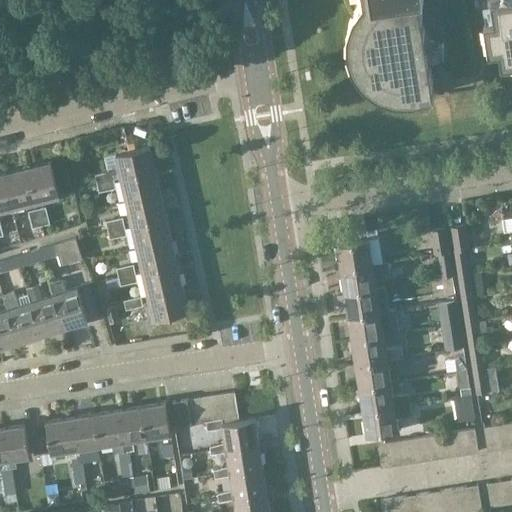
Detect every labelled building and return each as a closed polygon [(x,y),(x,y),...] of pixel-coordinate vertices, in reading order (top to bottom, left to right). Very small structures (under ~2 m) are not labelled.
[(511,0),(362,0),(363,2),(353,15),(348,32),(348,50),(353,66),(363,81),(378,91),(395,97),(413,97),(416,96),(434,94),(419,0),(478,0),(487,57),(499,55),(501,68),(505,69),(511,69),(511,68),(511,0)] [(116,154),(121,178),(154,170),(149,146),(116,154)] [(50,161),(25,167),(34,201),(58,195),(50,161)] [(25,167),(2,173),(11,207),(34,201),(25,167)] [(154,170),(121,178),(127,201),(160,193),(154,170)] [(94,175),(96,183),(114,179),(112,171),(94,175)] [(2,173),(0,173),(0,209),(11,207),(2,173)] [(114,179),(96,183),(98,192),(116,188),(114,179)] [(165,217),(160,193),(127,201),(132,224),(165,217)] [(36,209),(40,226),(49,224),(45,207),(36,209)] [(31,228),(40,226),(36,209),(27,211),(31,228)] [(105,221),(107,230),(124,226),(122,217),(105,221)] [(132,224),(137,248),(171,240),(165,217),(132,224)] [(454,248),(465,247),(469,246),(466,223),(450,226),(454,248)] [(431,252),(435,251),(446,250),(442,225),(427,228),(431,252)] [(124,226),(107,230),(109,239),(126,235),(124,226)] [(335,242),(339,266),(382,260),(378,235),(335,242)] [(74,236),(38,247),(42,258),(57,253),(61,264),(81,257),(74,236)] [(137,248),(143,271),(176,263),(171,240),(137,248)] [(38,247),(15,254),(19,266),(42,258),(38,247)] [(454,248),(458,272),(469,270),(465,247),(454,248)] [(439,275),(440,275),(450,273),(446,250),(435,251),(439,275)] [(15,254),(0,259),(0,271),(19,266),(15,254)] [(339,266),(343,290),(374,285),(372,273),(389,270),(387,259),(382,260),(339,266)] [(143,271),(148,294),(181,286),(176,263),(143,271)] [(116,268),(118,277),(135,273),(133,264),(116,268)] [(469,270),(458,272),(461,296),(473,294),(469,270)] [(135,273),(118,277),(120,285),(137,281),(135,273)] [(450,273),(440,275),(442,291),(452,290),(450,273)] [(40,333),(63,326),(52,292),(41,296),(37,283),(25,287),(29,300),(40,333)] [(347,314),(378,309),(386,308),(382,284),(374,285),(343,290),(347,314)] [(75,285),(52,292),(63,326),(86,319),(75,285)] [(187,311),(181,286),(148,294),(156,328),(172,325),(169,315),(187,311)] [(139,289),(105,296),(106,301),(140,295),(139,289)] [(39,334),(40,333),(29,300),(18,303),(14,290),(2,294),(7,307),(17,341),(25,338),(25,341),(28,342),(38,339),(40,336),(39,334)] [(477,318),(473,294),(461,296),(465,320),(477,318)] [(140,296),(123,300),(125,309),(142,305),(140,296)] [(447,322),(457,321),(455,306),(445,308),(447,322)] [(7,307),(0,309),(0,346),(17,341),(7,307)] [(378,309),(347,314),(350,338),(382,333),(378,309)] [(481,344),(477,318),(465,320),(469,346),(481,344)] [(460,338),(457,321),(447,322),(450,340),(460,338)] [(354,361),(385,356),(400,354),(398,343),(383,345),(382,333),(350,338),(354,361)] [(469,346),(473,367),(484,365),(483,357),(481,344),(469,346)] [(452,356),(454,370),(465,368),(462,354),(452,356)] [(385,356),(354,361),(358,385),(389,380),(385,356)] [(484,365),(473,367),(477,391),(488,389),(484,365)] [(465,368),(454,370),(457,388),(467,386),(465,368)] [(391,393),(389,380),(358,385),(362,409),(408,402),(406,391),(391,393)] [(226,421),(239,419),(234,390),(221,392),(226,421)] [(209,394),(214,423),(226,421),(221,392),(209,394)] [(209,394),(197,396),(201,421),(205,420),(206,425),(214,423),(209,394)] [(184,399),(188,422),(191,421),(191,423),(201,421),(197,396),(184,399)] [(176,424),(188,422),(184,399),(172,401),(176,424)] [(140,405),(145,437),(169,433),(164,402),(140,405)] [(409,412),(408,402),(362,409),(365,433),(397,429),(394,415),(409,412)] [(132,439),(145,437),(140,405),(117,409),(123,450),(129,449),(133,448),(132,439)] [(113,452),(118,451),(123,450),(117,409),(93,413),(98,444),(111,442),(113,452)] [(77,457),(82,456),(86,456),(85,447),(98,444),(93,413),(70,417),(77,457)] [(226,421),(214,423),(206,425),(206,429),(222,426),(224,441),(225,446),(257,441),(253,416),(239,419),(226,421)] [(66,459),(71,458),(77,457),(70,417),(46,421),(51,452),(65,450),(66,459)] [(507,420),(495,422),(499,447),(511,445),(507,420)] [(487,449),(499,447),(495,422),(483,424),(487,449)] [(0,428),(5,459),(7,469),(1,470),(2,479),(13,477),(12,468),(16,468),(15,458),(29,456),(25,424),(0,428)] [(474,426),(460,428),(465,451),(477,449),(474,426)] [(460,428),(448,430),(453,453),(465,451),(460,428)] [(448,430),(437,431),(441,455),(453,453),(448,430)] [(437,431),(425,433),(429,457),(441,455),(437,431)] [(425,433),(413,435),(416,459),(429,457),(425,433)] [(404,461),(416,459),(413,435),(400,437),(404,461)] [(400,437),(388,439),(392,463),(404,461),(400,437)] [(379,465),(392,463),(388,439),(375,441),(379,465)] [(227,465),(228,470),(261,464),(257,441),(225,446),(224,441),(209,445),(210,452),(225,450),(227,465)] [(162,457),(173,455),(171,442),(160,444),(162,457)] [(129,449),(123,450),(118,451),(120,461),(131,460),(129,449)] [(82,456),(77,457),(71,458),(73,468),(84,467),(82,456)] [(133,474),(131,460),(120,461),(122,475),(133,474)] [(232,493),(265,488),(261,464),(228,470),(227,465),(213,469),(214,476),(229,474),(232,489),(232,493)] [(86,481),(84,467),(73,468),(75,483),(86,481)] [(102,474),(104,492),(118,490),(115,472),(102,474)] [(511,489),(510,476),(498,478),(502,501),(511,498),(511,489)] [(13,477),(2,479),(5,495),(16,493),(13,477)] [(502,501),(498,478),(486,480),(489,503),(502,501)] [(476,481),(464,483),(467,506),(480,504),(476,481)] [(464,483),(452,485),(455,508),(467,506),(464,483)] [(443,510),(455,508),(452,485),(439,487),(443,510)] [(439,487),(427,489),(431,511),(432,511),(443,510),(439,487)] [(264,511),(269,511),(265,488),(232,493),(232,489),(217,493),(218,500),(233,497),(235,511),(264,511)] [(419,511),(431,511),(427,489),(416,491),(419,511)] [(406,511),(419,511),(416,491),(403,493),(406,511)] [(406,511),(403,493),(391,495),(393,511),(406,511)] [(380,511),(393,511),(391,495),(380,497),(378,497),(380,511)] [(498,511),(498,502),(486,503),(486,511),(498,511)]
